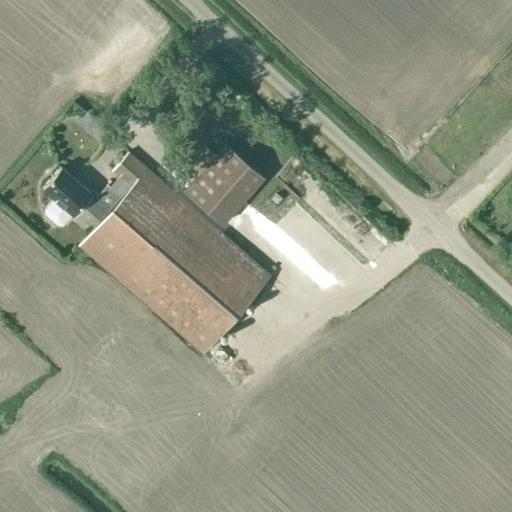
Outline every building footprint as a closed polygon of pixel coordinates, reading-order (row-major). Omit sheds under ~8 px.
[(103,129),(80,112),(54,149),(77,165),(103,129)] [(253,166),(261,158),(242,142),(235,150),(225,142),(214,154),(204,145),(183,169),(193,178),(183,190),(222,223),(263,175),(253,166)] [(78,243),(202,351),(269,274),(127,151),(111,169),(118,175),(109,185),(107,183),(95,197),(91,193),(60,166),(42,187),(54,197),(45,207),(45,212),(58,223),(63,223),(72,213),(73,214),(82,203),(100,219),(78,243)] [(258,228),(323,293),(352,264),(359,271),(373,258),(378,262),(392,248),(297,153),(270,181),(288,199),(258,228)] [(228,403),(235,423),(250,418),(243,398),(228,403)] [(83,451),(94,462),(129,430),(118,418),(83,451)] [(144,441),(122,451),(130,468),(152,458),(144,441)] [(118,497),(131,485),(120,474),(107,486),(118,497)]
